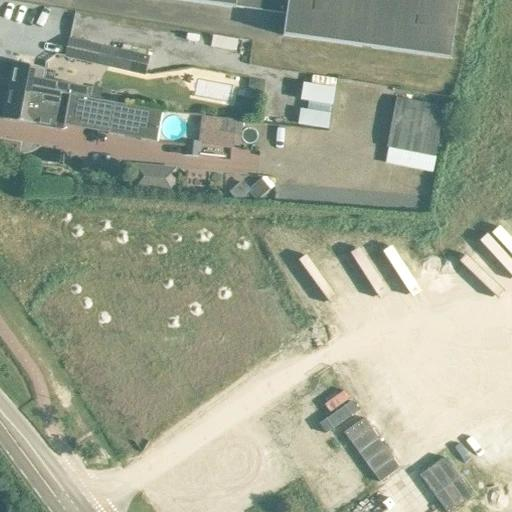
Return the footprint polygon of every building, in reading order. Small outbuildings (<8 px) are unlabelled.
[(283,35),(450,58),(457,0),(180,0),(286,14),(283,35)] [(511,0),(495,0),(452,207),(511,219),(511,0)] [(64,57),(114,67),(145,74),(151,51),(122,45),(121,49),(118,49),(68,38),(64,57)] [(14,63),(9,90),(40,96),(38,104),(57,108),(60,95),(89,101),(89,98),(91,90),(62,85),(53,83),(43,81),(45,69),(14,63)] [(306,80),(301,124),(333,128),(338,83),(306,80)] [(9,90),(4,118),(35,124),(34,126),(62,131),(64,121),(111,129),(110,133),(156,142),(161,114),(89,101),(60,95),(57,108),(38,104),(40,96),(9,90)] [(443,107),(397,98),(388,148),(434,156),(443,107)] [(202,116),(199,144),(234,147),(237,119),(202,116)] [(256,200),(270,189),(263,180),(252,189),(245,180),(232,190),(241,202),(251,194),(256,200)]
